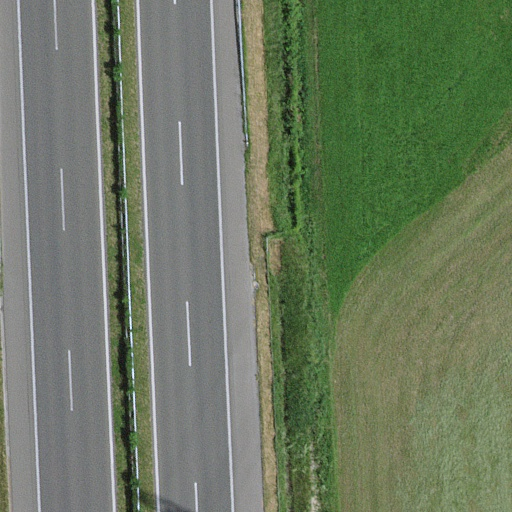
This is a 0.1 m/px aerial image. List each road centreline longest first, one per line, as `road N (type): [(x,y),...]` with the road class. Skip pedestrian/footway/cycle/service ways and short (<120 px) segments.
road 1 (motorway): [(196,511),(176,0)]
road 2 (motorway): [(56,0),(75,511)]
